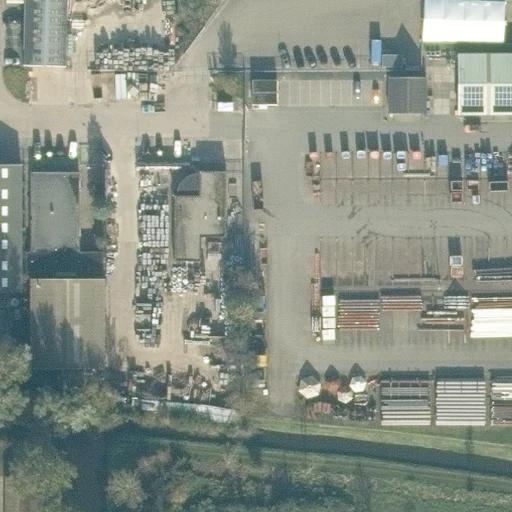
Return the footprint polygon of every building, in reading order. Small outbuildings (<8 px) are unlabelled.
[(65,67),(66,0),(25,0),(24,66),(65,67)] [(511,0),(429,0),(429,33),(511,36),(511,0)] [(430,50),(461,51),(461,39),(430,38),(430,50)] [(511,54),(458,55),(458,59),(458,114),(477,114),(511,114),(511,54)] [(258,98),(284,98),(283,72),(258,73),(258,98)] [(426,115),(426,78),(389,77),(389,114),(426,115)] [(21,165),(0,164),(0,293),(21,293),(21,165)] [(226,238),(226,172),(199,172),(199,176),(193,177),(187,180),(184,183),(181,189),(179,196),(175,196),(174,262),(201,262),(201,238),(226,238)] [(318,172),(317,191),(360,192),(360,173),(318,172)] [(79,253),(79,173),(31,173),(30,253),(25,253),(25,273),(103,273),(103,253),(79,253)] [(104,369),(104,279),(30,279),(30,369),(104,369)] [(468,288),(423,285),(420,329),(466,331),(468,288)] [(511,287),(478,287),(479,316),(511,315),(511,287)] [(139,329),(158,326),(155,303),(135,306),(139,329)] [(511,373),(498,373),(497,389),(511,389),(511,373)] [(449,377),(449,401),(469,401),(469,412),(491,412),(491,377),(449,377)] [(30,489),(30,477),(6,477),(6,490),(30,489)] [(30,502),(30,497),(30,489),(6,490),(6,502),(30,502)] [(6,511),(30,511),(30,502),(6,502),(6,511)]
